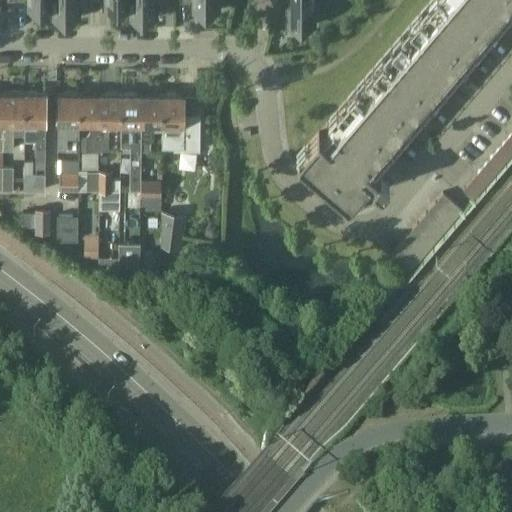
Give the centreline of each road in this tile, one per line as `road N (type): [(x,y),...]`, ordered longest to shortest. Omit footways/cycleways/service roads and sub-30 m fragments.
road 1 (residential): [(511,66),(382,217),(355,228),(326,219),(282,176),(264,86),(248,56)]
road 2 (tertiary): [(270,511),(0,271)]
road 3 (residential): [(285,511),(329,461),(382,432),(511,424)]
road 4 (residential): [(248,56),(0,51)]
